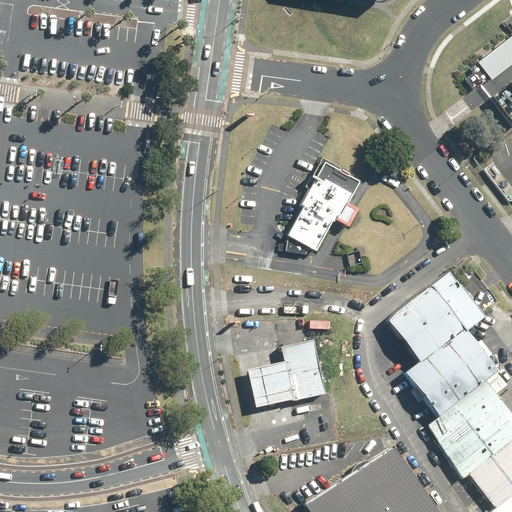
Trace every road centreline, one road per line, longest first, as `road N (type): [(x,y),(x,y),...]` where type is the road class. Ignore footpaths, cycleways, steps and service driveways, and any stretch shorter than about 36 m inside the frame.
road 1 (secondary): [(217,446),(198,351),(191,252),(210,67)]
road 2 (unclassified): [(217,446),(72,482),(0,482)]
road 3 (unclassified): [(399,92),(405,117),(511,261)]
road 4 (unclassified): [(210,67),(399,92)]
